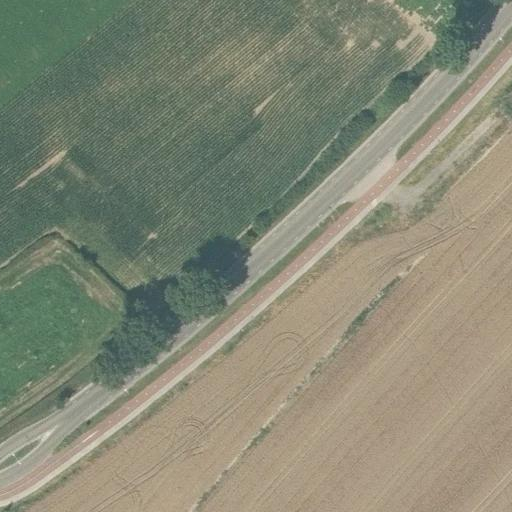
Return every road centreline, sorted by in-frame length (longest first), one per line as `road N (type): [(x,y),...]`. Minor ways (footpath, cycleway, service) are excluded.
road 1 (tertiary): [(54,428),(313,211),(511,5)]
road 2 (track): [(358,169),(394,198),(409,199),(511,101)]
